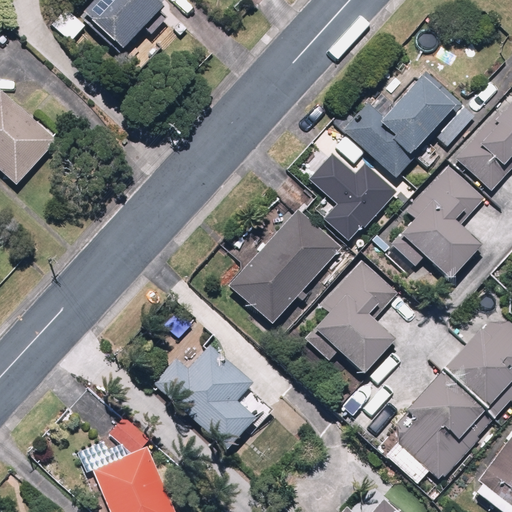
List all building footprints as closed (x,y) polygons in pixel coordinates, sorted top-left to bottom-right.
[(91,0),(71,20),(73,23),(60,35),(69,45),(82,33),(106,60),(153,16),(145,7),(152,0),(91,0)] [(372,170),(327,218),(357,246),(412,187),(394,170),(453,108),(420,76),(376,123),(360,108),(334,135),(372,170)] [(0,187),(7,195),(52,148),(0,96),(0,187)] [(511,96),(446,164),(480,198),(507,171),(511,175),(511,96)] [(443,167),(400,215),(409,223),(383,251),(433,297),(474,252),(448,228),(458,217),(462,220),(480,201),(443,167)] [(292,212),(219,291),(264,333),(337,254),(292,212)] [(360,261),(312,312),(321,320),(297,345),(321,367),(324,363),(350,387),(390,344),(368,323),(394,294),(360,261)] [(471,336),(383,431),(395,442),(377,462),(410,492),(423,477),(434,488),(511,402),(511,330),(505,324),(495,334),(485,325),(473,337),(471,336)] [(170,360),(145,388),(221,455),(241,432),(247,438),(268,414),(217,369),(221,364),(205,349),(184,373),(170,360)] [(162,511),(127,424),(72,446),(98,511),(162,511)] [(511,511),(511,430),(466,487),(473,492),(466,500),(481,511),(511,511)]
